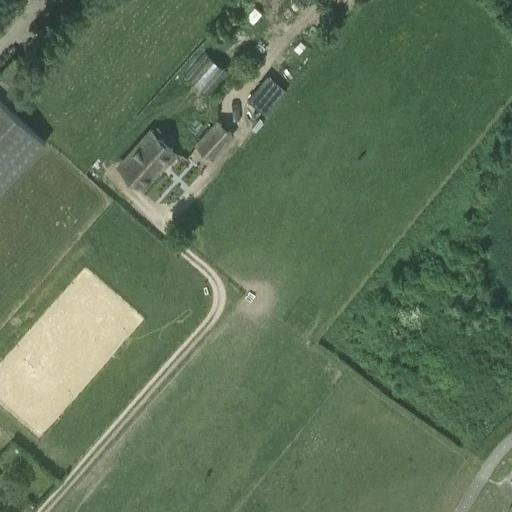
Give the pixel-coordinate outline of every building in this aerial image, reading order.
[(253,23),(262,13),(254,6),(245,16),(253,23)] [(293,49),(298,54),(305,46),(299,41),(293,49)] [(247,101),(267,116),(287,90),(268,75),(247,101)] [(0,192),(47,142),(0,99),(0,192)] [(211,161),(235,135),(216,118),(192,144),(211,161)] [(140,186),(173,149),(151,130),(119,167),(140,186)]
